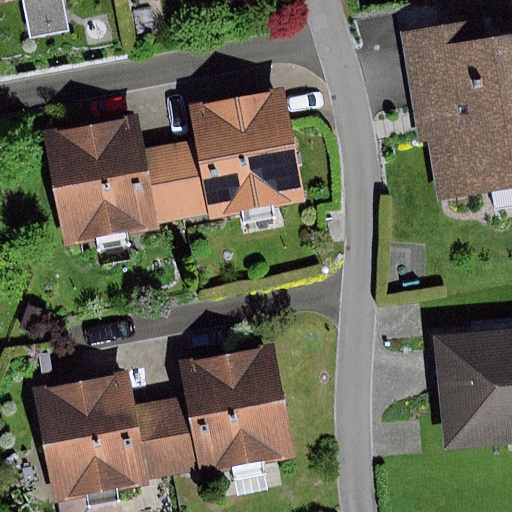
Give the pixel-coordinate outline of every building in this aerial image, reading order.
[(468,23),(401,34),(420,142),(429,140),(439,201),(490,193),(493,211),(511,207),(511,32),(475,39),(468,23)] [(278,90),(185,109),(191,143),(205,209),(206,216),(300,197),(278,90)] [(133,119),(44,137),(66,248),(156,230),(153,219),(140,153),(133,119)] [(191,143),(140,153),(153,219),(205,209),(191,143)] [(26,306),(18,330),(43,339),(51,314),(26,306)] [(511,328),(431,335),(440,447),(511,440),(511,328)] [(269,347),(175,366),(182,399),(195,465),(196,473),(290,454),(269,347)] [(124,376),(34,394),(57,511),(136,511),(132,489),(146,486),(143,476),(130,410),(124,376)] [(182,399),(130,410),(143,476),(195,465),(182,399)]
